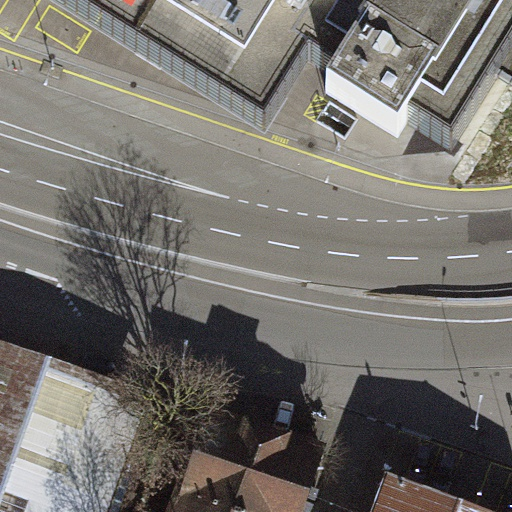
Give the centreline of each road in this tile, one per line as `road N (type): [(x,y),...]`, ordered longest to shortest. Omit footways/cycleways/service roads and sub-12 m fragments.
road 1 (primary): [(511,252),(371,257),(298,246),(26,176)]
road 2 (primary): [(0,231),(255,316)]
road 3 (primary): [(255,316),(405,345),(511,342)]
road 4 (tertiary): [(0,280),(70,298),(255,316)]
